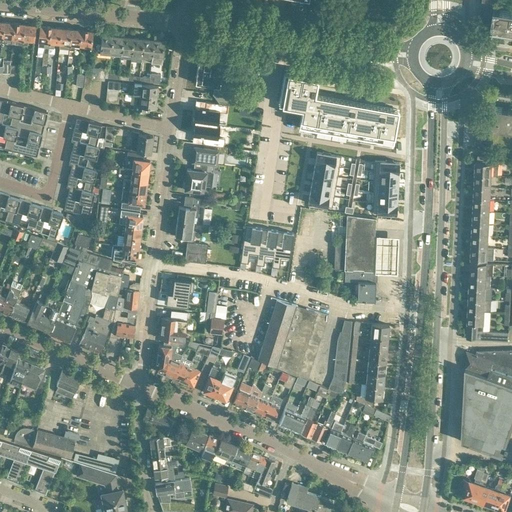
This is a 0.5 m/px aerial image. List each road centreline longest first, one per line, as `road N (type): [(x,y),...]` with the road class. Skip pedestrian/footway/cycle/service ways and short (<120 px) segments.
road 1 (secondary): [(423,511),(445,82)]
road 2 (residential): [(421,318),(156,262)]
road 3 (secondary): [(431,82),(421,318)]
road 4 (unknown): [(265,36),(259,85),(279,151),(260,256)]
road 5 (secondary): [(421,318),(397,502)]
road 6 (residential): [(289,453),(139,389)]
road 7 (residential): [(139,389),(0,327)]
road 8 (residential): [(0,183),(46,198),(70,108)]
road 9 (residential): [(172,127),(156,262)]
road 10 (residential): [(317,44),(187,23)]
road 11 (residential): [(130,19),(0,7)]
road 12 (residential): [(156,262),(139,389)]
road 13 (residential): [(151,511),(139,389)]
